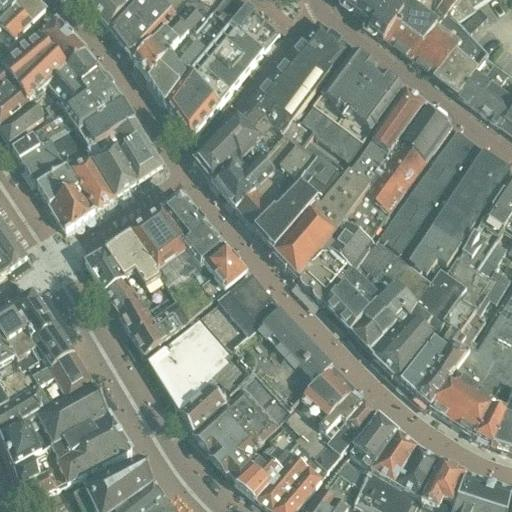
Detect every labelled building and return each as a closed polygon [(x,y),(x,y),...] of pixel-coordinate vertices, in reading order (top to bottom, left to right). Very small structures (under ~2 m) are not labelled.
[(0,0),(0,31),(30,6),(23,0),(0,0)] [(102,29),(130,0),(82,0),(78,4),(83,8),(102,29)] [(130,0),(102,29),(108,35),(107,35),(133,68),(188,6),(197,15),(211,0),(130,0)] [(230,0),(211,0),(197,15),(188,6),(133,68),(133,69),(143,81),(148,87),(187,41),(191,46),(230,0)] [(246,11),(233,0),(230,0),(191,46),(187,41),(148,87),(163,110),(246,11)] [(402,0),(339,0),(348,6),(344,11),(371,30),(368,35),(384,47),(404,21),(399,17),(396,14),(399,10),(397,9),(402,2),(402,0)] [(409,66),(461,0),(410,0),(399,17),(404,21),(384,47),(409,66)] [(492,0),(461,0),(409,66),(457,102),(475,78),(485,63),(488,59),(464,35),(465,34),(458,27),(475,17),(473,13),(492,0)] [(14,51),(46,21),(30,6),(0,31),(0,52),(6,59),(8,57),(7,57),(13,50),(14,51)] [(246,11),(163,110),(167,116),(189,147),(218,114),(218,113),(245,81),(264,61),(280,42),(246,11)] [(487,22),(479,14),(473,19),(481,28),(487,22)] [(481,28),(473,19),(467,25),(475,34),(481,28)] [(475,34),(467,25),(461,31),(470,39),(475,34)] [(84,59),(82,56),(55,29),(37,45),(1,75),(0,74),(0,138),(8,151),(49,122),(56,117),(49,106),(48,107),(41,98),(84,59)] [(336,81),(355,58),(353,57),(354,57),(318,29),(311,37),(312,43),(306,44),(307,49),(301,49),(294,58),(294,63),(289,64),(290,69),(284,69),(280,74),(311,101),(331,77),(336,81)] [(348,168),(402,95),(381,79),(381,80),(373,75),(374,73),(355,58),(336,81),(295,128),(308,139),(298,152),(317,167),(334,181),(337,177),(341,172),(308,147),(313,142),(348,168)] [(97,75),(95,71),(84,59),(41,98),(48,107),(49,106),(56,117),(49,122),(54,128),(64,121),(61,116),(80,102),(73,94),(97,75)] [(472,115),(501,75),(494,70),(483,84),(475,78),(457,102),(456,103),(472,115)] [(275,140),(311,101),(280,74),(276,78),(277,78),(277,83),(272,84),(272,89),(268,89),(260,100),(260,103),(254,104),(255,109),(250,110),(249,109),(236,124),(228,132),(193,167),(209,186),(235,163),(246,173),(262,156),(264,157),(278,142),(275,140)] [(122,109),(112,95),(97,75),(73,94),(80,102),(61,116),(64,121),(54,128),(12,157),(19,166),(49,148),(50,148),(66,138),(71,146),(104,122),(122,109)] [(508,80),(501,75),(472,115),(487,126),(506,101),(497,94),(508,80)] [(317,167),(298,152),(308,139),(295,128),(336,81),(331,77),(311,101),(275,140),(278,142),(264,157),(262,156),(246,173),(235,163),(209,186),(233,216),(258,192),(278,172),(300,193),(317,167)] [(498,134),(499,133),(511,115),(511,95),(510,95),(506,101),(487,126),(498,134)] [(386,164),(395,151),(423,111),(406,98),(359,165),(344,182),(318,213),(312,213),(272,259),(298,285),(344,230),(380,181),(375,177),(386,164)] [(134,128),(123,111),(122,109),(104,122),(71,146),(75,152),(77,151),(82,158),(106,144),(134,128)] [(366,243),(369,245),(431,160),(432,160),(452,133),(423,111),(395,151),(386,164),(375,177),(380,181),(344,230),(298,285),(324,313),(352,278),(354,280),(375,254),(372,252),(363,246),(366,243)] [(511,142),(511,115),(499,133),(511,142)] [(162,174),(136,131),(134,128),(106,144),(137,191),(162,174)] [(446,272),(510,176),(482,157),(457,137),(427,177),(425,179),(378,244),(375,248),(418,282),(421,279),(426,282),(436,266),(446,272)] [(115,206),(137,191),(106,144),(82,158),(77,151),(75,152),(62,159),(65,165),(62,167),(66,174),(71,182),(76,175),(88,167),(115,206)] [(61,167),(50,148),(49,148),(19,166),(20,167),(19,167),(35,192),(66,174),(62,167),(61,167)] [(96,218),(115,206),(88,167),(76,175),(71,182),(66,174),(35,192),(39,197),(49,212),(77,195),(94,219),(96,217),(96,218)] [(344,182),(337,177),(334,181),(317,167),(300,193),(272,221),(269,218),(251,237),(272,259),(312,213),(318,213),(344,182)] [(272,221),(300,193),(278,172),(258,192),(233,216),(251,237),(269,218),(272,221)] [(503,237),(511,224),(511,183),(477,236),(476,236),(445,282),(464,295),(477,277),(480,272),(492,254),(496,248),(503,237)] [(65,239),(94,219),(77,195),(49,212),(49,213),(65,239)] [(225,255),(185,205),(177,204),(162,216),(185,244),(181,248),(187,256),(210,286),(199,295),(211,312),(224,301),(212,285),(214,283),(205,270),(224,256),(225,255)] [(177,312),(199,295),(210,286),(187,256),(181,248),(185,244),(162,216),(151,224),(129,240),(171,300),(171,311),(172,315),(183,334),(187,331),(177,312)] [(511,224),(503,237),(511,242),(511,252),(508,258),(511,261),(511,224)] [(0,282),(23,268),(24,263),(0,229),(0,282)] [(152,326),(171,311),(171,300),(129,240),(124,244),(104,257),(124,286),(138,308),(152,326)] [(430,292),(418,282),(375,248),(372,252),(375,254),(354,280),(352,278),(324,313),(346,336),(390,289),(408,302),(406,305),(415,312),(430,292)] [(497,270),(506,255),(496,248),(492,254),(480,272),(477,277),(493,289),(456,345),(412,401),(426,414),(427,415),(471,354),(472,355),(476,348),(471,346),(485,327),(478,322),(489,306),(495,309),(510,285),(496,277),(499,272),(497,270)] [(224,301),(246,282),(224,256),(205,270),(214,283),(212,285),(224,301)] [(104,299),(124,286),(104,257),(102,259),(84,269),(102,297),(104,299)] [(397,387),(412,401),(456,345),(493,289),(477,277),(464,295),(421,357),(397,387)] [(464,295),(445,282),(439,278),(430,292),(415,312),(407,321),(409,323),(402,332),(399,330),(372,364),(397,387),(421,357),(464,295)] [(119,321),(138,308),(124,286),(104,299),(119,321)] [(226,369),(281,323),(250,286),(217,313),(164,356),(148,369),(179,420),(216,386),(230,373),(226,369)] [(407,321),(415,312),(406,305),(408,302),(390,289),(346,336),(349,339),(372,364),(399,330),(402,332),(409,323),(407,321)] [(508,458),(511,448),(511,290),(478,349),(476,348),(472,355),(471,354),(427,415),(474,445),(491,453),(508,458)] [(187,331),(211,312),(199,295),(177,312),(187,331)] [(55,333),(35,303),(28,301),(10,313),(48,369),(68,355),(55,333)] [(132,342),(152,326),(138,308),(119,321),(124,328),(132,342)] [(144,364),(183,334),(172,315),(171,311),(152,326),(132,342),(144,364)] [(10,313),(8,315),(7,313),(0,317),(0,343),(27,384),(30,381),(48,369),(10,313)] [(278,430),(330,377),(281,323),(226,369),(230,373),(216,386),(219,390),(232,405),(244,394),(262,413),(266,417),(278,430)] [(0,343),(0,414),(37,393),(32,385),(32,384),(30,381),(27,384),(0,343)] [(51,373),(32,384),(32,385),(37,393),(50,414),(91,392),(69,355),(48,369),(51,373)] [(334,422),(353,400),(331,377),(330,377),(278,430),(279,432),(281,430),(284,434),(303,452),(317,465),(328,452),(316,441),(323,434),(325,436),(337,423),(334,422)] [(192,442),(232,405),(219,390),(216,386),(179,420),(192,442)] [(93,432),(109,423),(91,392),(50,414),(26,425),(41,459),(93,432)] [(37,393),(0,414),(0,437),(18,428),(18,430),(26,425),(50,414),(37,393)] [(210,461),(262,413),(244,394),(232,405),(192,442),(209,461),(210,461)] [(328,452),(365,411),(353,400),(334,422),(337,423),(325,436),(323,434),(316,441),(328,452)] [(327,479),(374,420),(365,411),(328,452),(317,465),(315,465),(327,479)] [(279,432),(278,430),(266,417),(262,413),(210,461),(209,461),(208,462),(226,482),(227,481),(234,490),(272,452),(268,449),(284,434),(281,430),(279,432)] [(131,458),(123,445),(109,423),(93,432),(41,459),(31,465),(39,482),(47,478),(56,497),(67,491),(131,458)] [(398,441),(383,428),(378,424),(352,456),(353,457),(350,461),(368,477),(398,441)] [(18,428),(0,437),(0,442),(13,472),(14,473),(31,465),(41,459),(26,425),(18,430),(18,428)] [(292,463),(303,452),(284,434),(268,449),(272,452),(234,490),(233,491),(255,509),(258,511),(272,495),(290,495),(307,476),(292,463)] [(442,472),(414,454),(398,441),(368,477),(366,483),(364,482),(364,483),(353,511),(417,511),(421,502),(424,505),(442,472)] [(315,465),(317,465),(303,452),(292,463),(307,476),(290,495),(272,495),(258,511),(299,511),(322,485),(327,479),(315,465)] [(31,465),(14,473),(19,491),(39,482),(31,465)] [(353,511),(364,483),(364,482),(345,466),(323,494),(320,498),(334,507),(340,511),(353,511)] [(124,511),(153,493),(138,469),(74,501),(79,511),(124,511)] [(464,482),(443,473),(442,472),(424,505),(421,502),(417,511),(438,511),(440,508),(448,511),(457,511),(467,483),(464,482)] [(39,482),(19,491),(18,492),(23,509),(56,497),(47,478),(39,482)] [(509,511),(511,499),(467,483),(457,511),(448,511),(440,508),(438,511),(509,511)] [(160,511),(164,509),(164,508),(153,493),(124,511),(160,511)] [(330,511),(334,507),(320,498),(310,511),(330,511)]
